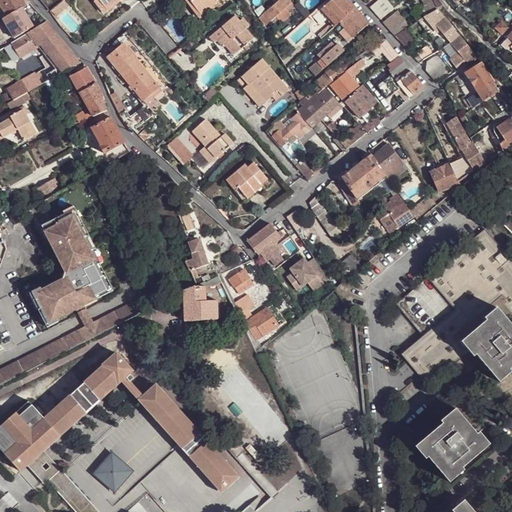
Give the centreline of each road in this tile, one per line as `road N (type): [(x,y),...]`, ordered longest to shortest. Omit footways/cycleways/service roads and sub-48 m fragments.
road 1 (residential): [(243,235),(433,88),(355,0)]
road 2 (residential): [(243,235),(134,145),(89,60),(34,0)]
road 3 (unknown): [(310,185),(227,89)]
